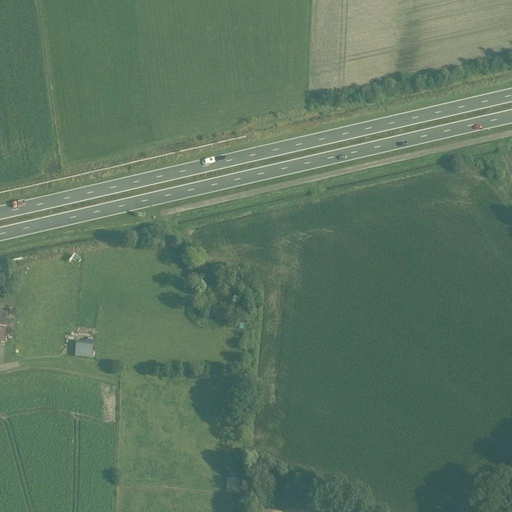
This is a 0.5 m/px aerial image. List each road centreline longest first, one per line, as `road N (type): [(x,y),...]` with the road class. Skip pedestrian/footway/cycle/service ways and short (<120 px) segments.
road 1 (primary): [(511,94),(0,213)]
road 2 (primary): [(0,234),(511,118)]
